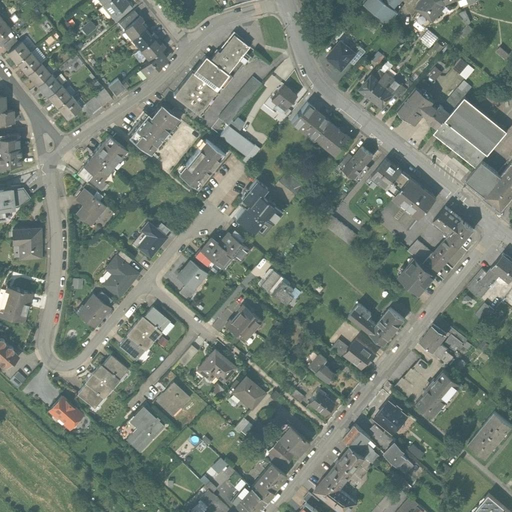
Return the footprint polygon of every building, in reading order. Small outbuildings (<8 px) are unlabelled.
[(109,7),(107,9),(112,14),(127,2),(128,1),(127,0),(107,0),(105,3),(109,7)] [(373,0),(368,6),(375,12),(371,17),(380,24),(384,20),(388,24),(398,13),(393,9),(399,0),(373,0)] [(420,0),(416,6),(418,9),(432,20),(446,3),(445,3),(443,0),(420,0)] [(132,7),(127,2),(112,14),(111,16),(115,21),(132,7)] [(138,15),(134,9),(119,22),(124,28),(138,15)] [(432,20),(418,9),(412,16),(426,28),(432,20)] [(130,32),(133,37),(145,27),(140,21),(143,19),(139,15),(138,15),(124,28),(129,33),(130,32)] [(0,37),(10,29),(0,16),(0,37)] [(89,34),(98,26),(92,19),(83,26),(89,34)] [(141,48),(142,47),(153,37),(156,35),(153,31),(150,33),(145,27),(133,37),(138,42),(136,43),(141,48)] [(438,38),(429,30),(421,40),(430,47),(438,38)] [(248,44),(233,33),(219,50),(218,49),(210,58),(210,59),(226,71),(248,44)] [(16,35),(4,43),(8,48),(20,41),(16,35)] [(145,53),(149,58),(160,50),(165,45),(161,41),(159,44),(153,37),(142,47),(146,52),(145,53)] [(7,51),(17,62),(30,52),(21,40),(7,51)] [(327,55),(342,68),(349,59),(355,52),(341,40),(327,55)] [(502,45),(497,49),(508,61),(511,56),(511,41),(505,48),(502,45)] [(355,52),(349,59),(354,64),(366,50),(360,46),(355,52)] [(165,56),(160,50),(149,58),(140,66),(147,74),(158,66),(157,65),(165,58),(165,56)] [(17,62),(27,74),(27,73),(40,63),(31,51),(30,52),(17,62)] [(210,58),(205,54),(192,71),(217,89),(229,73),(226,71),(210,59),(210,58)] [(462,56),(453,67),(467,78),(476,68),(462,56)] [(391,64),(387,61),(380,68),(384,72),(385,72),(386,71),(391,64)] [(27,73),(36,85),(37,85),(50,75),(41,63),(40,63),(27,73)] [(372,73),(360,87),(367,93),(384,72),(380,68),(375,75),(372,73)] [(192,71),(192,70),(172,93),(200,114),(199,113),(217,89),(192,71)] [(384,72),(367,93),(375,100),(394,77),(386,71),(385,72),(384,72)] [(37,85),(46,96),(47,96),(60,86),(51,74),(50,75),(37,85)] [(244,85),(253,93),(262,83),(252,75),(244,85)] [(394,77),(375,100),(382,106),(393,93),(394,92),(389,88),(395,81),(399,84),(400,83),(394,77)] [(125,88),(118,79),(108,86),(116,95),(125,88)] [(394,92),(393,93),(399,99),(407,89),(400,83),(399,84),(395,81),(389,88),(394,92)] [(290,87),(284,82),(271,98),(277,103),(274,106),(282,112),(297,94),(289,88),(290,87)] [(470,89),(462,83),(447,101),(449,103),(444,109),(449,113),(470,89)] [(47,96),(57,107),(58,107),(70,97),(61,85),(60,86),(47,96)] [(244,85),(235,95),(245,103),(253,93),(244,85)] [(415,85),(398,106),(417,122),(424,114),(434,102),(435,101),(415,85)] [(99,93),(106,102),(111,99),(104,89),(99,93)] [(94,96),(101,106),(106,102),(99,93),(94,96)] [(245,103),(235,95),(218,116),(228,124),(245,103)] [(58,107),(67,119),(80,108),(80,107),(71,96),(70,97),(58,107)] [(89,100),(97,110),(101,106),(94,96),(89,100)] [(511,164),(501,177),(482,161),(506,132),(465,96),(433,133),(475,169),(462,185),(497,214),(511,195),(511,164)] [(84,104),(92,114),(97,110),(89,100),(84,104)] [(179,117),(161,102),(151,115),(148,112),(147,113),(146,111),(127,133),(129,135),(128,135),(150,153),(179,117)] [(329,121),(307,102),(291,121),(314,139),(315,137),(329,121)] [(427,119),(437,127),(449,113),(444,109),(439,105),(439,106),(434,102),(424,114),(428,118),(427,119)] [(80,107),(80,108),(87,117),(92,114),(84,104),(80,107)] [(5,109),(0,108),(0,122),(11,122),(13,121),(12,108),(5,109)] [(242,128),(232,119),(220,134),(245,155),(242,160),(247,164),(260,148),(255,144),(254,145),(238,132),(242,128)] [(351,139),(329,121),(315,137),(337,156),(351,139)] [(0,147),(19,147),(19,133),(10,134),(9,132),(6,132),(5,134),(4,134),(0,133),(0,147)] [(115,132),(111,138),(120,145),(124,140),(115,132)] [(111,138),(108,135),(93,153),(112,168),(127,150),(120,145),(111,138)] [(225,154),(207,139),(179,173),(197,188),(225,154)] [(373,155),(362,146),(353,157),(344,168),(359,181),(368,169),(364,166),(373,155)] [(21,163),(21,147),(19,147),(0,147),(0,166),(3,166),(13,166),(13,164),(21,163)] [(112,168),(93,153),(83,166),(84,166),(102,181),(112,168)] [(348,153),(339,164),(344,168),(353,157),(348,153)] [(409,177),(386,158),(372,176),(387,189),(388,189),(395,195),(409,177)] [(327,178),(339,165),(334,160),(322,174),(327,178)] [(88,185),(95,190),(102,181),(84,166),(77,175),(88,185)] [(287,172),(279,181),(298,197),(306,188),(287,172)] [(435,199),(409,177),(395,195),(394,196),(420,217),(435,199)] [(268,189),(257,180),(241,199),(249,205),(247,208),(245,207),(236,218),(255,234),(264,222),(266,219),(273,225),(283,213),(264,198),(263,198),(262,197),(268,189)] [(12,185),(0,186),(0,216),(5,216),(5,210),(12,209),(12,207),(16,206),(28,200),(21,188),(12,188),(12,185)] [(88,185),(84,190),(90,195),(95,190),(88,185)] [(91,226),(106,207),(90,195),(84,190),(76,200),(84,206),(77,215),(91,226)] [(460,219),(445,207),(434,221),(449,234),(447,236),(459,246),(473,230),(461,219),(460,219)] [(156,228),(148,222),(141,230),(147,235),(137,247),(150,257),(167,237),(165,235),(156,228)] [(165,235),(169,229),(161,222),(156,228),(165,235)] [(40,228),(12,229),(12,242),(20,242),(20,257),(40,257),(40,228)] [(246,239),(235,230),(231,235),(242,244),(246,239)] [(238,260),(247,249),(242,244),(231,235),(229,234),(219,245),(231,254),(238,260)] [(459,246),(447,236),(441,244),(442,245),(434,254),(433,255),(444,264),(459,246)] [(220,266),(231,254),(219,245),(212,239),(202,250),(201,251),(211,259),(220,266)] [(432,253),(417,239),(408,250),(415,257),(423,263),(432,253)] [(211,259),(201,251),(202,250),(201,249),(195,256),(206,265),(211,259)] [(121,250),(117,255),(128,265),(132,259),(121,250)] [(433,255),(434,254),(432,253),(423,263),(435,274),(444,264),(433,255)] [(509,283),(511,279),(511,261),(503,254),(491,269),(492,269),(501,276),(509,283)] [(128,265),(117,255),(106,268),(114,274),(105,284),(119,297),(138,273),(128,265)] [(423,263),(415,257),(399,276),(420,293),(435,275),(435,274),(423,263)] [(206,274),(191,261),(183,270),(182,269),(176,276),(185,284),(191,289),(192,288),(200,279),(201,280),(206,274)] [(501,276),(492,269),(488,275),(483,270),(467,290),(481,301),(501,276)] [(289,283),(273,270),(261,284),(286,305),(292,297),(289,294),(293,289),(287,285),(289,283)] [(20,288),(6,284),(0,304),(0,313),(21,319),(26,303),(27,303),(31,292),(21,289),(21,288),(20,288)] [(178,292),(188,300),(195,291),(192,288),(191,289),(185,284),(178,292)] [(102,292),(97,297),(107,305),(112,300),(102,292)] [(97,297),(94,294),(78,314),(94,327),(110,307),(107,305),(97,297)] [(373,336),(380,328),(376,325),(367,318),(370,314),(358,303),(348,316),(373,336)] [(253,331),(262,321),(242,304),(237,310),(240,312),(236,316),(253,331)] [(169,321),(152,307),(143,317),(142,316),(134,325),(153,341),(161,332),(160,331),(169,321)] [(404,319),(390,308),(376,325),(380,328),(373,336),(383,345),(404,319)] [(244,342),(253,331),(236,316),(232,321),(229,319),(225,325),(244,342)] [(128,336),(119,346),(136,360),(145,350),(153,341),(134,325),(126,334),(128,336)] [(445,337),(432,326),(420,342),(433,353),(436,349),(445,337)] [(446,334),(450,338),(451,336),(463,346),(462,347),(463,349),(468,342),(451,328),(446,334)] [(0,336),(0,361),(5,367),(11,360),(13,362),(19,355),(13,349),(13,347),(11,344),(8,345),(4,341),(4,338),(2,337),(0,336)] [(463,346),(451,336),(450,338),(444,346),(453,353),(456,349),(460,353),(463,349),(462,347),(463,346)] [(376,355),(356,338),(348,347),(344,352),(362,367),(368,361),(369,362),(376,355)] [(344,352),(348,347),(338,339),(331,348),(341,356),(344,352)] [(192,345),(178,360),(185,366),(198,350),(192,345)] [(436,349),(433,353),(448,365),(453,359),(445,354),(447,352),(441,348),(436,349)] [(235,367),(215,350),(198,369),(206,376),(202,380),(207,384),(216,374),(224,381),(235,367)] [(326,360),(318,354),(308,366),(327,382),(334,374),(322,364),(326,360)] [(127,370),(111,355),(101,366),(100,365),(93,373),(112,390),(119,381),(119,380),(127,370)] [(422,360),(413,371),(420,377),(421,377),(429,367),(422,360)] [(412,370),(404,380),(411,386),(412,387),(420,377),(413,371),(412,370)] [(460,383),(444,370),(436,380),(434,379),(423,392),(424,394),(416,403),(432,417),(438,410),(435,408),(438,405),(441,408),(444,408),(446,404),(446,402),(445,401),(447,399),(448,400),(450,400),(453,397),(453,394),(449,391),(452,388),(454,390),(460,383)] [(26,378),(18,371),(14,375),(9,379),(18,387),(26,378)] [(86,384),(77,395),(94,409),(103,398),(104,399),(112,390),(93,373),(85,383),(86,384)] [(265,393),(246,376),(233,391),(252,407),(265,393)] [(403,396),(411,386),(404,380),(403,379),(394,389),(403,396)] [(189,397),(173,381),(155,400),(169,414),(178,405),(179,407),(189,397)] [(304,396),(295,388),(290,394),(299,402),(304,396)] [(325,392),(319,388),(308,402),(324,414),(334,402),(324,393),(325,392)] [(82,416),(61,397),(50,409),(59,417),(57,420),(62,424),(64,422),(71,428),(82,416)] [(406,416),(388,400),(375,416),(393,432),(406,416)] [(163,426),(143,407),(134,416),(133,415),(128,419),(130,421),(119,433),(139,452),(163,426)] [(511,425),(495,412),(468,444),(485,458),(511,425)] [(243,416),(233,428),(239,433),(249,421),(243,416)] [(309,441),(288,422),(276,436),(297,454),(309,441)] [(370,438),(355,423),(343,437),(350,444),(358,451),(361,448),(370,438)] [(369,428),(379,436),(383,431),(373,423),(369,428)] [(295,455),(280,441),(266,457),(271,462),(282,471),(295,455)] [(404,449),(394,441),(384,453),(397,465),(405,457),(401,452),(404,449)] [(358,451),(350,444),(330,468),(345,480),(364,456),(358,451)] [(368,449),(366,452),(361,448),(358,451),(364,456),(371,463),(377,456),(373,452),(372,453),(368,449)] [(221,455),(213,465),(221,471),(229,461),(221,455)] [(412,465),(410,462),(405,457),(397,465),(405,473),(412,465)] [(282,471),(271,462),(251,486),(266,500),(274,490),(273,489),(286,474),(282,471)] [(443,477),(451,467),(446,464),(439,474),(443,477)] [(345,480),(330,468),(316,486),(330,498),(327,501),(332,505),(332,504),(342,511),(348,511),(357,502),(339,487),(345,480)] [(403,488),(406,490),(410,486),(392,470),(387,475),(403,488)] [(235,484),(241,477),(235,472),(229,480),(235,484)] [(255,511),(266,500),(251,486),(241,477),(235,484),(239,488),(229,500),(243,511),(255,511)] [(213,492),(217,488),(209,481),(205,485),(209,488),(213,492)] [(213,492),(209,488),(199,497),(207,506),(218,496),(213,492)] [(509,511),(488,493),(472,511),(509,511)] [(411,511),(419,504),(409,496),(395,511),(411,511)] [(318,511),(307,501),(303,506),(304,507),(299,511),(318,511)]
